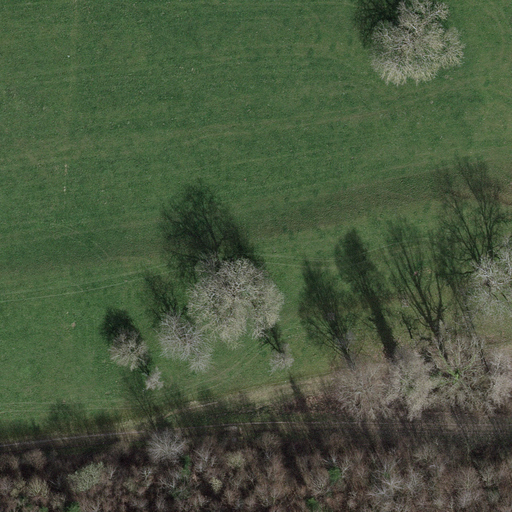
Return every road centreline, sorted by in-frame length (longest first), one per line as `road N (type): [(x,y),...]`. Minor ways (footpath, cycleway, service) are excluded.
road 1 (track): [(511,429),(135,426),(0,450)]
road 2 (track): [(511,357),(342,382),(135,426)]
